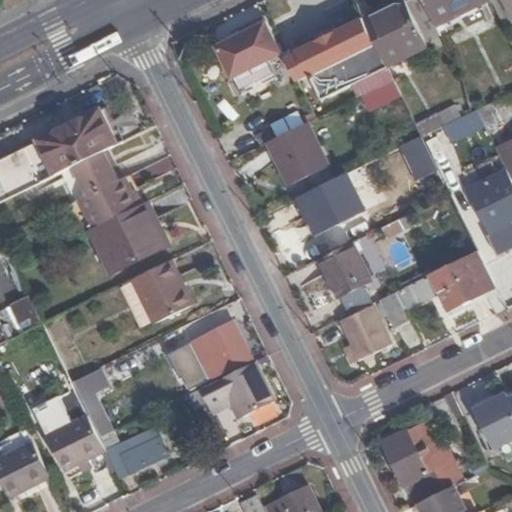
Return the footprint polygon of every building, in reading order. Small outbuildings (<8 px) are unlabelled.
[(389,66),(445,38),(437,24),(425,0),(415,0),(407,4),(406,2),(367,21),(380,47),(389,66)] [(425,0),(437,24),(486,0),(425,0)] [(511,0),(493,0),(508,29),(511,26),(511,0)] [(389,66),(380,47),(377,48),(365,22),(298,53),(322,103),(363,83),(391,70),(389,66)] [(232,46),(219,52),(232,79),(282,54),(267,23),(229,41),(232,46)] [(391,70),(363,83),(368,93),(396,79),(391,70)] [(368,93),(364,95),(373,112),(404,97),(396,79),(368,93)] [(511,92),(478,109),(486,125),(487,127),(511,115),(511,92)] [(438,113),(444,126),(462,117),(455,104),(438,113)] [(462,117),(444,126),(452,142),(486,125),(478,109),(462,117)] [(96,113),(0,160),(0,201),(73,166),(104,151),(113,147),(96,113)] [(417,123),(423,136),(444,126),(438,113),(417,123)] [(329,172),(306,123),(270,141),(293,189),(329,172)] [(0,154),(16,149),(12,136),(0,139),(0,154)] [(410,165),(432,154),(424,137),(401,149),(410,165)] [(511,140),(497,148),(508,171),(511,177),(511,176),(511,140)] [(104,151),(73,166),(88,196),(119,181),(104,151)] [(511,178),(511,177),(508,171),(471,189),(496,235),(501,233),(508,247),(511,245),(511,178)] [(125,178),(119,181),(88,196),(80,201),(92,227),(138,205),(125,178)] [(331,184),(302,199),(319,234),(348,220),(331,184)] [(92,227),(91,228),(114,273),(165,247),(153,221),(158,218),(149,199),(138,205),(92,227)] [(508,247),(501,233),(496,235),(491,238),(498,252),(508,247)] [(373,282),(353,243),(318,260),(338,300),(373,282)] [(479,250),(431,274),(449,311),(485,293),(496,314),(507,308),(479,250)] [(171,260),(133,279),(154,322),(191,303),(171,260)] [(425,280),(397,294),(405,310),(433,295),(425,280)] [(395,292),(381,299),(395,327),(410,319),(405,310),(397,294),(395,292)] [(43,323),(29,294),(12,303),(25,332),(43,323)] [(345,347),(353,362),(391,343),(373,306),(342,321),(353,343),(345,347)] [(209,359),(199,363),(207,379),(251,357),(232,319),(198,335),(209,359)] [(188,340),(199,363),(209,359),(198,335),(188,340)] [(254,360),(198,388),(206,402),(209,410),(232,399),(240,416),(273,400),(254,360)] [(511,362),(498,370),(510,394),(511,398),(511,362)] [(92,368),(70,379),(87,412),(88,414),(99,436),(114,429),(93,388),(107,382),(99,365),(92,368)] [(192,409),(205,402),(198,388),(185,394),(192,409)] [(511,444),(511,398),(510,394),(477,410),(497,451),(511,444)] [(66,470),(105,449),(99,436),(88,414),(48,434),(66,470)] [(105,449),(118,476),(153,459),(156,465),(165,460),(162,454),(166,452),(149,418),(116,434),(114,429),(99,436),(105,449)] [(455,485),(464,480),(447,444),(436,450),(423,423),(411,429),(383,442),(414,505),(420,503),(455,485)] [(51,475),(33,439),(0,456),(0,460),(17,492),(51,475)] [(478,511),(479,511),(478,511),(468,511),(455,485),(420,503),(424,511),(478,511)] [(320,511),(308,487),(267,507),(269,511),(320,511)] [(264,511),(257,496),(240,504),(244,511),(264,511)]
